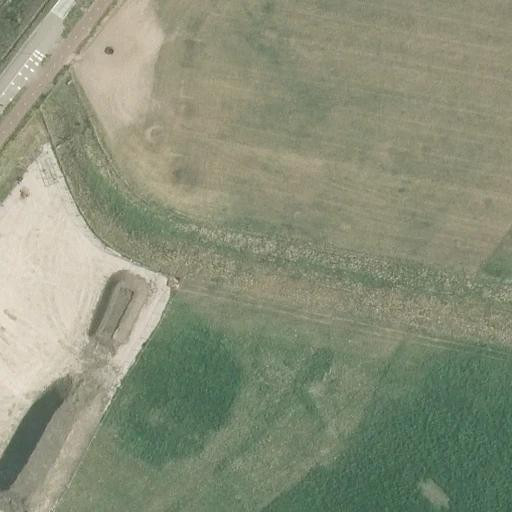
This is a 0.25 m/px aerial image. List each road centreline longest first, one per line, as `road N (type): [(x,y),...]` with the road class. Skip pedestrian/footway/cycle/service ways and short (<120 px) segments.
road 1 (track): [(255,270),(114,221),(58,113),(11,78)]
road 2 (unknown): [(0,184),(140,0)]
